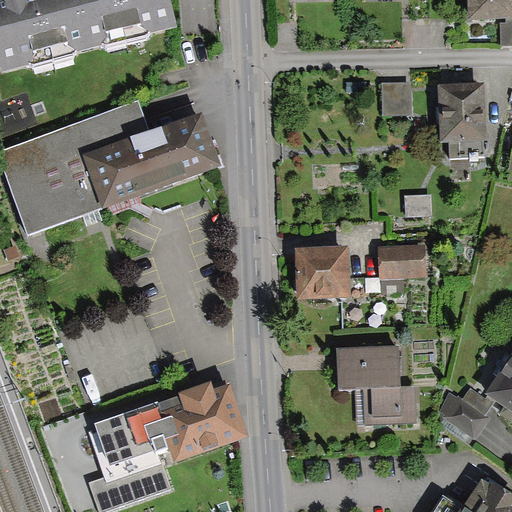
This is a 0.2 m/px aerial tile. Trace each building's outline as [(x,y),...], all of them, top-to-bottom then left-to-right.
[(0,0),(0,79),(176,35),(167,0),(0,0)] [(511,0),(461,0),(462,30),(511,30),(511,0)] [(511,30),(511,32),(511,35),(502,36),(503,52),(511,52),(511,30)] [(486,171),(485,95),(436,96),(437,154),(465,154),(465,171),(486,171)] [(133,198),(219,166),(198,109),(147,128),(139,106),(4,156),(33,235),(133,198)] [(424,247),(377,250),(379,283),(426,280),(424,247)] [(350,301),(348,249),(290,251),(292,302),(350,301)] [(511,349),(503,364),(491,357),(477,379),(484,383),(474,399),(504,417),(500,423),(511,430),(511,349)] [(398,350),(336,351),(337,394),(370,393),(371,427),(418,426),(417,388),(399,389),(398,350)] [(173,466),(248,441),(230,389),(210,396),(207,386),(178,395),(180,399),(88,430),(104,477),(89,482),(98,511),(101,511),(170,489),(158,452),(167,449),(173,466)] [(469,448),(485,424),(460,407),(452,419),(441,412),(433,424),(469,448)] [(510,511),(471,485),(452,511),(435,511),(431,508),(428,511),(510,511)]
